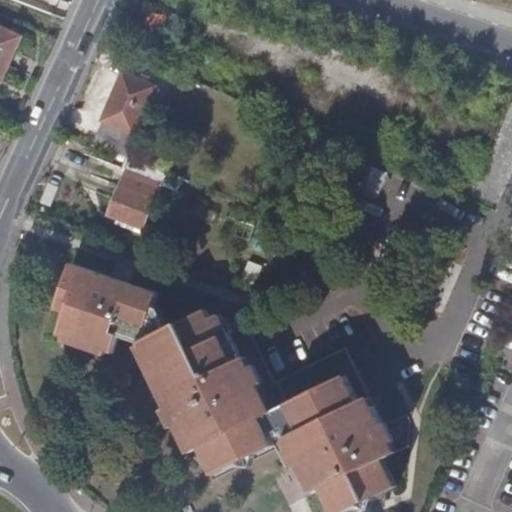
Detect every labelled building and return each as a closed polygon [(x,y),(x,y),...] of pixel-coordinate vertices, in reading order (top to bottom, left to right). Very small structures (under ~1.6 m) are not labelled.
[(0,83),(22,34),(0,24),(0,83)] [(121,74),(90,142),(123,155),(153,88),(121,74)] [(168,206),(179,177),(132,159),(109,215),(114,217),(111,223),(141,233),(153,201),(168,206)] [(365,188),(382,192),(386,171),(369,167),(365,188)] [(112,351),(119,332),(115,331),(121,314),(144,322),(151,303),(155,292),(107,274),(72,261),(55,306),(64,310),(57,331),(112,351)] [(115,331),(119,332),(142,340),(168,328),(158,306),(151,303),(144,322),(121,314),(115,331)] [(168,328),(142,340),(155,369),(152,371),(169,406),(165,409),(174,428),(179,427),(192,453),(203,447),(216,474),(279,442),(276,435),(266,416),(280,409),(265,382),(270,379),(265,370),(260,361),(256,363),(251,354),(246,356),(224,311),(210,317),(205,310),(168,328)] [(304,429),(288,438),(293,449),(288,452),(296,470),(301,467),(315,492),(324,488),(336,511),(342,511),(399,483),(387,457),(400,450),(396,441),(400,438),(391,420),(386,423),(372,395),(364,399),(351,373),(291,403),(304,429)] [(266,416),(276,435),(285,432),(288,438),(304,429),(291,403),(280,409),(266,416)]
